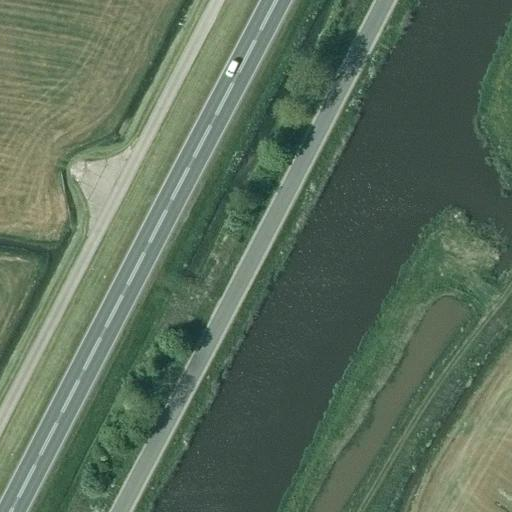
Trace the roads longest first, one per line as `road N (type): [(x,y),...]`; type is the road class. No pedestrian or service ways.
road 1 (trunk): [(12,511),(277,0)]
road 2 (unclassified): [(125,511),(387,0)]
road 3 (unclassified): [(211,0),(0,413)]
